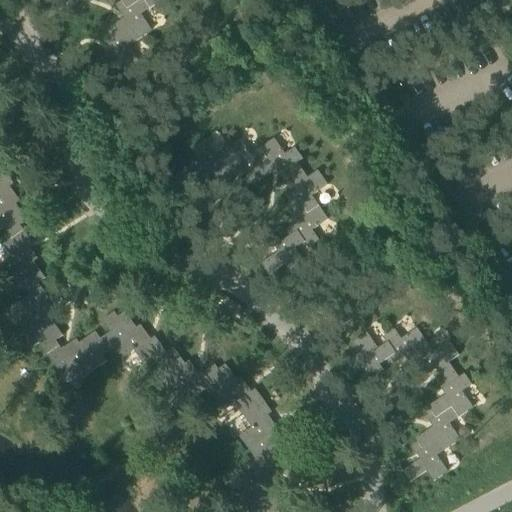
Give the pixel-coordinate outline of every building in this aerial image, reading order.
[(123,20),(108,30),(117,43),(133,32),(139,41),(151,32),(140,17),(151,8),(145,0),(142,0),(129,10),(121,0),(118,0),(125,9),(119,13),(123,20)] [(121,0),(129,10),(142,0),(145,0),(151,8),(163,0),(121,0)] [(117,43),(108,30),(105,32),(107,35),(103,38),(111,50),(94,62),(102,74),(118,63),(124,73),(139,63),(128,48),(139,41),(133,32),(117,43)] [(279,176),(296,164),(304,159),(296,148),(285,156),(274,139),(258,150),(264,160),(249,170),(257,182),(275,170),(279,176)] [(247,167),(249,170),(264,160),(258,150),(250,156),(239,140),(224,150),(231,160),(215,171),(223,184),(247,167)] [(217,188),(223,184),(215,171),(231,160),(224,150),(216,156),(208,145),(194,154),(198,159),(181,171),(189,183),(206,171),(217,188)] [(307,179),(296,164),(279,176),(282,181),(288,177),(296,188),(284,196),(288,203),(296,198),(305,213),(317,205),(312,197),(327,187),(317,172),(307,179)] [(0,230),(3,228),(11,239),(23,230),(20,226),(27,221),(16,205),(20,202),(10,187),(14,184),(5,172),(0,175),(0,230)] [(297,222),(292,226),(304,243),(306,246),(316,239),(311,232),(328,220),(317,205),(305,213),(296,198),(288,203),(285,205),(297,222)] [(304,243),(292,226),(284,231),(289,237),(280,243),(275,235),(268,240),(277,253),(261,264),(268,275),(283,265),(290,276),(305,266),(294,250),(304,243)] [(21,286),(29,296),(41,288),(38,284),(45,279),(34,262),(38,260),(27,245),(31,242),(23,230),(11,239),(2,245),(11,257),(0,265),(0,268),(15,290),(21,286)] [(39,344),(47,355),(59,346),(56,341),(63,336),(51,320),(56,317),(45,302),(49,300),(41,288),(29,296),(20,303),(29,315),(16,324),(33,348),(39,344)] [(143,364),(151,358),(163,349),(155,337),(151,340),(140,325),(136,328),(125,312),(118,317),(114,312),(102,321),(110,332),(100,339),(95,332),(91,335),(105,354),(113,349),(121,360),(134,352),(143,364)] [(391,367),(401,360),(399,357),(424,340),(417,330),(401,340),(394,330),(384,337),(388,343),(378,350),(368,334),(361,339),(379,365),(386,360),(391,367)] [(102,356),(105,354),(91,335),(79,344),(76,339),(62,350),(59,346),(47,355),(61,375),(74,366),(83,379),(106,362),(102,356)] [(378,366),(379,365),(361,339),(352,345),(359,355),(342,366),(349,377),(368,365),(376,378),(383,373),(378,366)] [(435,371),(447,387),(458,380),(448,365),(459,357),(448,342),(433,353),(424,340),(399,357),(401,360),(403,358),(415,375),(418,373),(423,379),(435,371)] [(191,400),(205,390),(208,388),(199,376),(189,361),(185,364),(173,348),(166,353),(163,349),(151,358),(159,368),(153,372),(170,396),(182,387),(191,400)] [(234,404),(241,413),(261,398),(255,390),(251,393),(241,378),(237,381),(225,365),(218,370),(215,365),(199,376),(208,388),(205,390),(221,413),(234,404)] [(423,415),(428,423),(441,414),(449,426),(473,409),(462,393),(472,386),(465,375),(458,380),(447,387),(440,391),(444,396),(427,408),(429,411),(423,415)] [(239,437),(255,460),(258,458),(266,470),(282,459),(278,454),(285,449),(274,433),(278,430),(268,415),(271,413),(261,398),(241,413),(251,428),(239,437)] [(413,451),(418,458),(432,449),(437,456),(459,441),(449,426),(441,414),(428,423),(432,428),(415,439),(419,446),(413,451)] [(432,449),(418,458),(420,462),(405,472),(411,482),(426,472),(434,483),(448,473),(437,456),(432,449)] [(258,511),(260,511),(278,511),(277,509),(284,504),(272,488),(276,485),(266,470),(258,458),(255,460),(241,470),(250,482),(237,491),(251,511),(258,511)]
